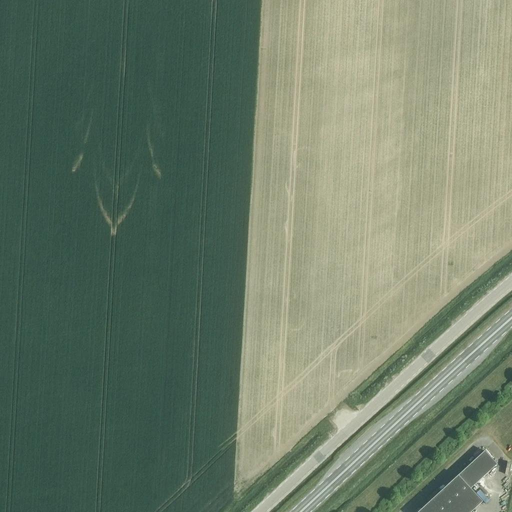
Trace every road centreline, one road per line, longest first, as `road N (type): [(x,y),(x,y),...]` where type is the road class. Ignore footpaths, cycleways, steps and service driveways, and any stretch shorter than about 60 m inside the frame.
road 1 (tertiary): [(259,511),(511,281)]
road 2 (primary): [(511,318),(300,511)]
